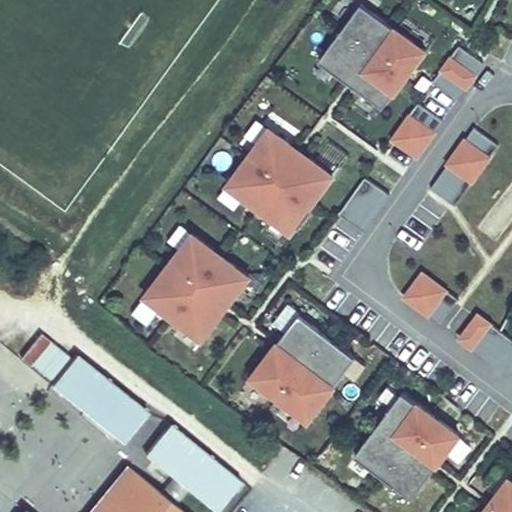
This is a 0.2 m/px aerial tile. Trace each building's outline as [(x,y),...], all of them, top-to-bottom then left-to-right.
[(427,49),(368,6),(322,69),(349,89),(352,91),(381,112),(427,49)] [(459,42),(431,81),(458,100),(486,62),(466,48),(459,42)] [(418,101),(390,140),(393,142),(417,159),(445,120),(418,101)] [(474,130),(432,188),(456,205),(498,147),(474,130)] [(302,151),(278,134),(232,197),(290,239),(336,176),(307,155),(302,151)] [(365,173),(337,211),(364,231),(392,192),(365,173)] [(257,281),(199,238),(152,302),(211,344),(229,319),(233,315),(236,310),(257,281)] [(454,297),(425,275),(405,300),(434,322),(454,297)] [(480,317),(462,343),(511,376),(511,338),(502,332),(480,317)] [(361,361),(303,318),(284,343),(281,347),(277,352),(256,381),(315,424),(361,361)] [(67,352),(40,331),(32,342),(19,358),(45,379),(67,352)] [(0,368),(37,399),(47,386),(0,347),(0,368)] [(144,403),(71,347),(67,352),(45,379),(119,436),(144,403)] [(464,437),(405,395),(359,458),(417,500),(437,473),(439,470),(442,466),(464,437)] [(237,471),(165,415),(139,448),(212,504),(237,471)] [(198,511),(132,459),(88,511),(198,511)] [(511,511),(511,481),(493,503),(490,507),(487,511),(485,511),(511,511)] [(29,511),(18,502),(10,511),(29,511)]
